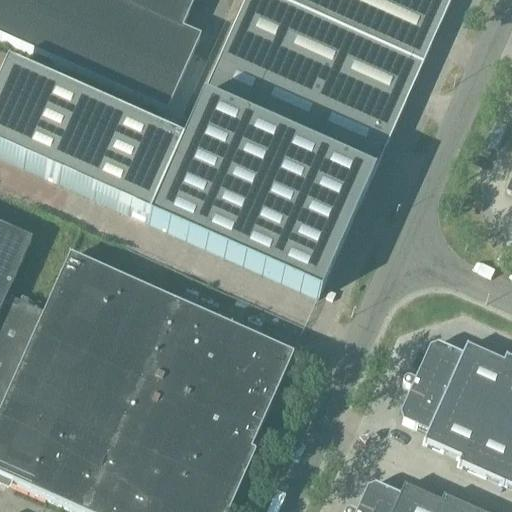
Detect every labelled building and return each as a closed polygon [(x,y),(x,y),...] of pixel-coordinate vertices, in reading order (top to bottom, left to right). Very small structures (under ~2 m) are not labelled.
[(0,0),(0,42),(165,116),(199,41),(181,33),(195,0),(0,0)] [(246,0),(200,103),(179,150),(5,71),(0,81),(0,160),(145,225),(317,302),(372,180),(451,0),(246,0)] [(223,511),(291,361),(290,360),(70,262),(68,262),(44,317),(6,300),(30,244),(0,230),(0,482),(66,511),(223,511)] [(461,359),(436,348),(428,351),(413,384),(410,382),(406,381),(403,383),(402,385),(402,388),(404,391),(409,393),(398,418),(401,425),(426,436),(422,446),(459,462),(456,468),(511,492),(511,364),(505,361),(504,360),(502,366),(465,349),(461,359)] [(398,499),(373,488),(366,491),(356,511),(468,511),(442,500),(439,506),(402,490),(398,499)]
